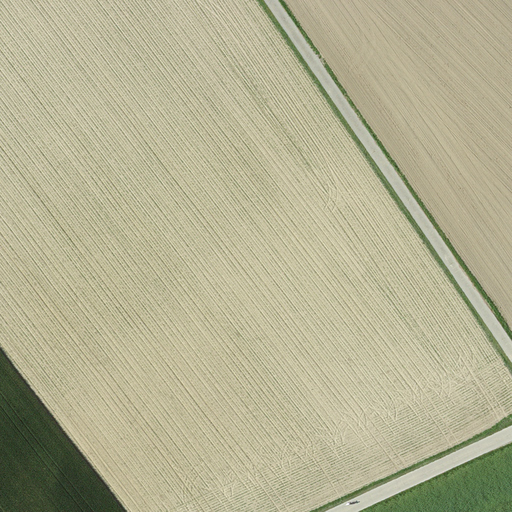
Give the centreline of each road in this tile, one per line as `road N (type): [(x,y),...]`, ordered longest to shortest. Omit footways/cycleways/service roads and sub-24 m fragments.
road 1 (track): [(511,354),(273,0)]
road 2 (unclassified): [(339,511),(511,432)]
